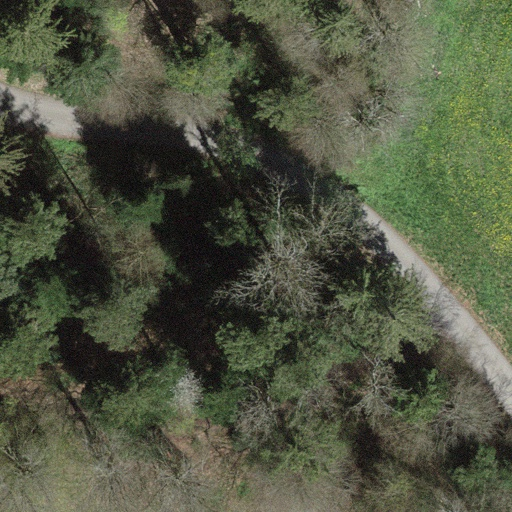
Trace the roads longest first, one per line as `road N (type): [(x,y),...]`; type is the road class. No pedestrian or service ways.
road 1 (unclassified): [(511,388),(450,300),(348,204),(188,136),(0,99)]
road 2 (track): [(450,300),(271,400),(0,424)]
